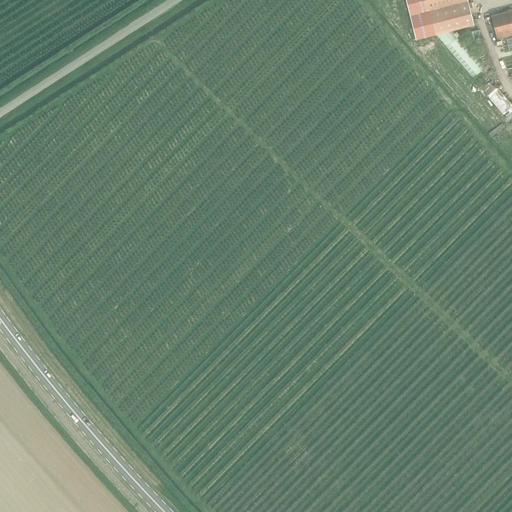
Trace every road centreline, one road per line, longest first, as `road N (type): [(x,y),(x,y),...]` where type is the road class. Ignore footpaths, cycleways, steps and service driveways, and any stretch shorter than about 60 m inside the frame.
road 1 (primary): [(163,511),(0,319)]
road 2 (unclassified): [(0,116),(177,0)]
